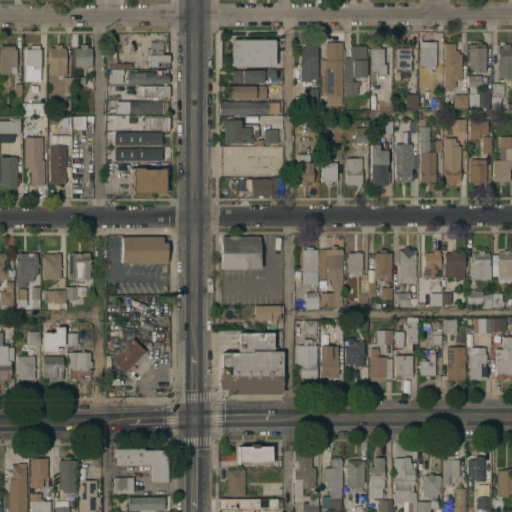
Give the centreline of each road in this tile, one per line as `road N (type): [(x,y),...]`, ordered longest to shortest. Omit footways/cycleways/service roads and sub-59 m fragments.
road 1 (tertiary): [(0,422),(511,419)]
road 2 (residential): [(0,17),(511,18)]
road 3 (tertiary): [(0,218),(511,217)]
road 4 (secondary): [(198,0),(196,356)]
